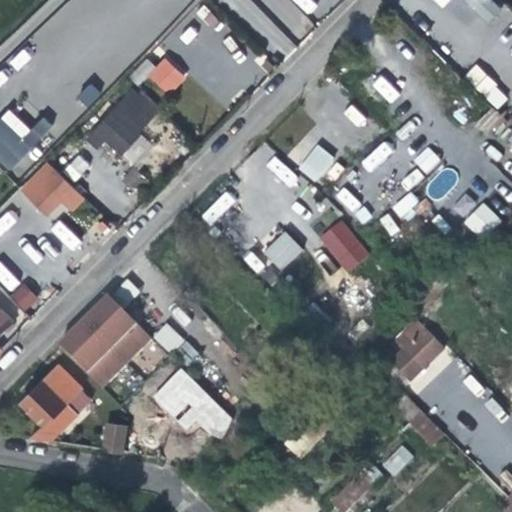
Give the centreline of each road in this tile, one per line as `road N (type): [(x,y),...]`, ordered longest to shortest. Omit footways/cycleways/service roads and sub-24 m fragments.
road 1 (residential): [(0,376),(371,0)]
road 2 (residential): [(203,511),(163,473),(0,448)]
